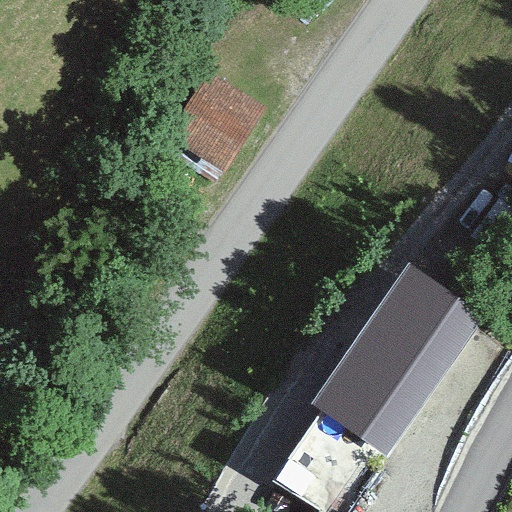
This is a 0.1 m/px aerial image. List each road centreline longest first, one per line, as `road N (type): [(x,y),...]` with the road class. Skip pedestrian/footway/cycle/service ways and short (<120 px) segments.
road 1 (unclassified): [(400,0),(41,511)]
road 2 (track): [(276,425),(388,273),(511,128)]
